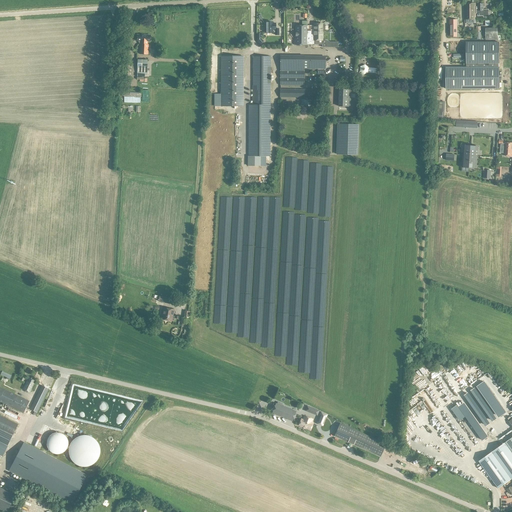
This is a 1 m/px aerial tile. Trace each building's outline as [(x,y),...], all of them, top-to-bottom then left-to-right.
[(475,4),(464,4),(465,20),(475,20),(475,4)] [(484,4),(477,4),(477,7),(476,7),(476,13),(477,13),(477,16),(483,16),(483,17),(489,17),(489,9),(485,10),(485,11),(483,11),(484,11),(484,4)] [(276,23),(272,23),(272,22),(266,22),(266,33),(273,33),(275,33),(275,35),(279,35),(279,29),(276,29),(276,23)] [(296,41),(295,41),(295,45),(307,45),(307,41),(307,22),(302,22),(302,26),(296,26),(296,41)] [(314,24),(313,40),(314,40),(322,40),(322,31),(324,31),(325,30),(325,26),(324,25),(322,25),(322,24),(314,24)] [(498,28),(486,29),(486,40),(497,40),(498,28)] [(141,44),(148,45),(148,42),(151,42),(151,36),(137,35),(137,41),(141,41),(141,44)] [(466,67),(499,68),(499,62),(499,42),(466,42),(466,67)] [(148,45),(141,44),(140,44),(140,54),(148,55),(149,45),(148,45)] [(304,85),(304,69),(304,56),(280,56),(280,85),(304,85)] [(308,56),(308,69),(325,69),(326,56),(308,56)] [(138,60),(137,74),(147,74),(148,60),(138,60)] [(258,62),(238,62),(238,162),(258,162),(258,62)] [(123,76),(125,76),(131,76),(132,63),(123,63),(123,76)] [(368,73),(378,74),(379,68),(369,68),(365,64),(360,66),(359,71),(357,75),(362,78),(364,75),(368,73)] [(446,68),(446,89),(499,88),(499,68),(466,67),(446,68)] [(305,98),(309,98),(317,98),(317,90),(280,89),(280,98),(305,98)] [(349,111),(350,90),(339,90),(338,111),(349,111)] [(359,159),(359,130),(339,130),(340,159),(359,159)] [(511,142),(505,143),(505,144),(503,144),(503,141),(499,140),(499,144),(501,144),(501,147),(505,147),(504,156),(511,156),(511,147),(511,142)] [(160,296),(160,298),(159,302),(172,305),(174,300),(160,296)] [(162,313),(161,319),(172,322),(173,316),(172,315),(173,310),(164,308),(163,314),(162,313)] [(27,375),(21,386),(29,390),(31,386),(33,383),(35,379),(27,375)] [(37,413),(39,410),(49,389),(42,385),(30,409),(37,413)] [(0,401),(23,413),(29,401),(0,386),(0,401)] [(59,413),(65,395),(50,390),(44,407),(45,408),(44,412),(46,412),(47,407),(52,409),(51,410),(56,411),(56,412),(59,413)] [(458,407),(465,417),(482,441),(488,437),(464,402),(458,407)] [(289,411),(290,409),(276,404),(272,413),(292,421),(295,413),(289,411)] [(319,411),(308,407),(307,407),(312,409),(310,413),(317,415),(319,411)] [(323,423),(327,415),(322,413),(318,421),(323,423)] [(18,425),(0,415),(0,428),(13,435),(18,425)] [(313,419),(305,416),(303,421),(301,420),(299,426),(311,430),(313,425),(311,424),(313,419)] [(340,424),(335,436),(380,457),(386,444),(340,424)] [(0,441),(8,445),(13,435),(0,429),(0,441)] [(66,438),(66,437),(64,435),(61,434),(59,433),(56,433),(54,433),(51,435),(49,436),(48,438),(47,441),(46,444),(46,446),(47,449),(49,452),(51,454),(53,455),(56,456),(59,456),(62,455),(64,454),(66,452),(68,449),(69,446),(69,443),(68,441),(66,438)] [(100,455),(100,451),(100,448),(98,444),(97,441),(94,439),(91,437),(88,436),(84,435),(81,436),(77,437),(74,439),(72,441),(70,444),(69,448),(68,451),(68,455),(69,458),(71,461),(73,464),(76,466),(79,468),(82,469),(86,469),(89,468),(93,466),(95,464),(98,461),(99,458),(100,455)] [(511,480),(511,479),(509,475),(511,472),(511,439),(509,442),(508,441),(504,444),(505,444),(493,453),(492,452),(491,453),(492,454),(480,462),(479,462),(499,489),(499,488),(510,480),(511,480)] [(87,475),(24,443),(10,471),(72,503),(87,475)]
